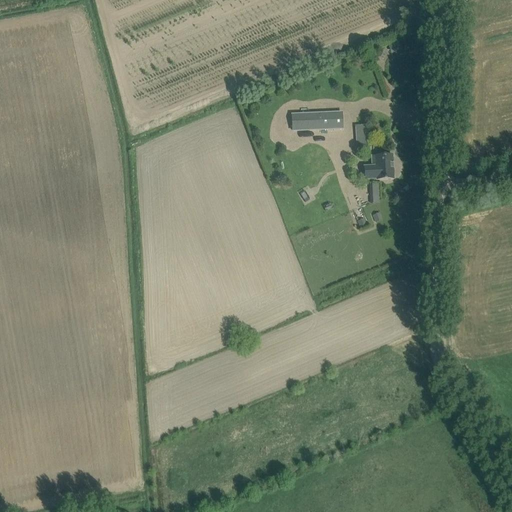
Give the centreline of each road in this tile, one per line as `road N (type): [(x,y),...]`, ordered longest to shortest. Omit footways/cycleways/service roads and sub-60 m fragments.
road 1 (unclassified): [(511,486),(439,362),(436,188)]
road 2 (unclassified): [(436,188),(438,0)]
